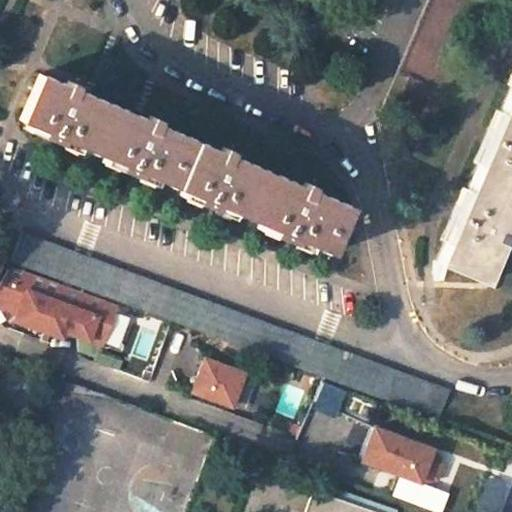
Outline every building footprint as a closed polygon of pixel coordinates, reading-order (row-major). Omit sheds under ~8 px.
[(458,0),(425,0),(395,70),(406,75),(393,103),(411,111),(458,0)] [(36,73),(17,119),(328,252),(347,205),(307,189),(309,183),(304,181),(297,178),(294,183),(229,155),(232,150),(226,148),(220,146),(218,150),(152,123),(155,117),(149,115),(142,112),(141,117),(74,89),(76,83),(70,81),(65,80),(63,84),(36,73)] [(511,81),(435,260),(480,280),(497,242),(502,245),(505,239),(506,235),(501,232),(511,206),(511,81)] [(447,390),(20,236),(11,264),(436,420),(447,390)] [(102,346),(116,307),(10,268),(0,284),(0,309),(17,316),(16,322),(62,339),(64,333),(102,346)] [(106,344),(118,348),(129,317),(118,313),(106,344)] [(240,374),(203,360),(191,393),(227,407),(240,374)] [(432,449),(374,427),(362,460),(420,482),(436,478),(442,463),(432,449)] [(362,511),(310,494),(303,511),(362,511)]
